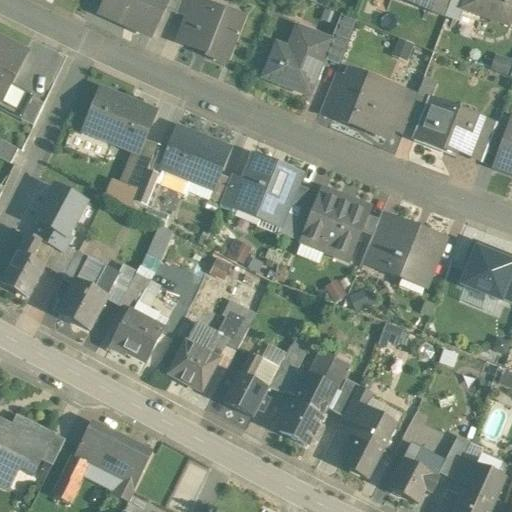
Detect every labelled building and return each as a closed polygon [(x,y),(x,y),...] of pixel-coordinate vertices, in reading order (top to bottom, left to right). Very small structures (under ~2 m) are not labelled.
[(106,0),(99,15),(150,39),(164,10),(168,0),(106,0)] [(168,0),(164,10),(175,16),(176,15),(181,0),(168,0)] [(195,0),(181,0),(176,15),(187,19),(194,4),(195,0)] [(393,0),(431,14),(435,0),(393,0)] [(450,0),(435,0),(431,14),(444,19),(444,17),(450,0)] [(465,0),(450,0),(444,17),(459,22),(463,11),(462,11),(465,0)] [(511,0),(465,0),(462,11),(463,11),(508,28),(511,16),(511,0)] [(194,4),(187,19),(179,42),(207,53),(205,56),(224,64),(242,18),(223,11),(222,15),(194,4)] [(296,29),(282,66),(269,61),(262,80),(308,97),(329,42),(296,29)] [(414,48),(397,40),(390,57),(407,64),(414,48)] [(23,53),(0,41),(0,104),(1,105),(10,86),(7,84),(23,53)] [(511,62),(494,56),(488,71),(505,78),(511,62)] [(335,74),(322,107),(333,111),(346,78),(335,74)] [(385,91),(346,77),(346,78),(333,111),(330,118),(349,126),(351,121),(389,136),(390,132),(399,109),(405,94),(386,87),(385,91)] [(31,97),(10,86),(1,105),(0,104),(0,110),(19,121),(31,97)] [(410,113),(406,124),(418,128),(428,101),(430,101),(432,95),(419,90),(410,113)] [(155,114),(100,91),(83,132),(113,144),(136,154),(138,155),(144,142),(155,114)] [(430,101),(428,101),(418,128),(413,139),(444,151),(445,148),(457,153),(467,127),(492,137),(495,131),(496,127),(430,101)] [(410,113),(399,109),(390,132),(401,136),(406,124),(410,113)] [(104,165),(113,144),(83,132),(72,127),(63,148),(104,165)] [(492,137),(467,127),(457,153),(482,163),(485,155),(492,137)] [(505,135),(495,131),(492,137),(485,155),(496,159),(505,135)] [(206,144),(176,132),(168,152),(160,170),(162,171),(189,182),(212,191),(218,176),(229,150),(207,141),(206,144)] [(511,137),(505,135),(496,159),(493,170),(511,176),(511,137)] [(17,151),(0,142),(0,159),(9,165),(17,151)] [(157,147),(144,142),(138,155),(136,154),(123,186),(138,193),(157,147)] [(138,193),(134,204),(146,209),(156,184),(162,171),(160,170),(168,152),(157,147),(138,193)] [(279,171),(251,159),(241,183),(233,204),(235,204),(261,215),(259,220),(279,228),(280,229),(296,188),(301,177),(280,168),(279,171)] [(189,182),(162,171),(156,184),(184,195),(189,182)] [(229,181),(218,176),(212,191),(208,200),(220,205),(229,181)] [(241,183),(230,179),(229,181),(220,205),(233,210),(235,204),(233,204),(241,183)] [(134,204),(138,193),(123,186),(111,180),(104,196),(131,212),(134,204)] [(296,188),(280,229),(279,228),(277,234),(288,238),(300,209),(300,210),(308,192),(296,188)] [(40,226),(66,240),(67,239),(84,206),(57,191),(53,189),(35,223),(40,226)] [(319,197),(308,192),(300,210),(312,214),(319,197)] [(348,208),(319,197),(312,214),(300,243),(348,262),(360,233),(367,216),(369,211),(350,203),(348,208)] [(261,215),(235,204),(233,210),(231,214),(257,225),(259,220),(261,215)] [(300,210),(300,209),(288,238),(300,243),(312,214),(300,210)] [(378,221),(367,216),(360,233),(371,237),(378,221)] [(390,225),(378,221),(371,237),(368,246),(380,251),(390,225)] [(424,237),(391,224),(390,225),(380,251),(373,269),(401,281),(403,275),(427,285),(445,241),(425,233),(424,237)] [(66,240),(40,226),(32,240),(61,255),(65,248),(69,240),(67,239),(66,240)] [(27,237),(1,286),(25,300),(42,268),(30,262),(40,244),(27,237)] [(250,250),(235,242),(226,258),(241,267),(250,250)] [(380,251),(368,246),(360,264),(373,269),(380,251)] [(459,286),(500,302),(511,272),(511,260),(475,246),(459,286)] [(61,255),(51,273),(63,279),(76,254),(65,248),(61,255)] [(88,260),(76,254),(63,279),(73,285),(75,283),(76,283),(88,260)] [(229,269),(215,263),(210,275),(223,281),(229,269)] [(104,269),(92,292),(106,299),(118,277),(104,269)] [(511,272),(500,302),(511,306),(511,272)] [(344,295),(335,282),(325,290),(334,302),(344,295)] [(76,283),(75,283),(73,285),(57,317),(88,333),(106,299),(92,292),(76,283)] [(131,284),(118,309),(128,314),(131,316),(136,306),(144,291),(131,284)] [(356,314),(377,304),(371,291),(350,301),(356,314)] [(167,322),(136,306),(131,316),(162,332),(167,322)] [(131,316),(128,314),(109,349),(124,357),(127,353),(146,363),(153,349),(159,352),(163,344),(157,342),(162,332),(131,316)] [(235,322),(222,346),(236,353),(248,329),(235,322)] [(216,337),(195,325),(185,345),(184,344),(167,376),(202,394),(218,362),(217,362),(220,355),(209,350),(216,337)] [(309,347),(294,340),(290,349),(304,356),(309,347)] [(326,344),(320,355),(330,361),(336,349),(326,344)] [(290,349),(289,349),(281,364),(296,371),(304,356),(290,349)] [(277,368),(250,354),(238,375),(267,390),(270,385),(278,369),(277,368)] [(307,380),(306,381),(320,389),(322,386),(335,393),(347,369),(330,361),(320,355),(307,380)] [(281,364),(280,363),(277,368),(278,369),(270,385),(285,393),(295,374),(296,371),(281,364)] [(306,381),(307,380),(295,374),(285,393),(296,400),(306,381)] [(498,384),(511,388),(511,377),(502,374),(498,384)] [(238,375),(222,404),(252,419),(257,410),(262,413),(268,401),(263,399),(267,390),(238,375)] [(296,400),(294,404),(321,418),(335,393),(322,386),(320,389),(306,381),(296,400)] [(345,383),(329,413),(342,419),(357,390),(357,389),(345,383)] [(371,398),(357,390),(342,419),(337,429),(348,434),(359,414),(361,415),(371,398)] [(294,404),(278,434),(306,448),(322,418),(294,404)] [(361,415),(359,414),(348,434),(348,436),(355,439),(357,435),(383,448),(392,431),(361,415)] [(10,431),(0,425),(0,469),(3,463),(30,476),(29,478),(31,479),(39,462),(50,438),(49,437),(15,421),(10,431)] [(115,436),(90,423),(65,473),(79,479),(87,462),(100,468),(115,436)] [(64,442),(50,435),(49,437),(50,438),(39,462),(51,468),(64,442)] [(383,448),(357,435),(355,439),(341,467),(367,480),(383,448)] [(152,454),(115,436),(100,468),(121,479),(129,463),(144,471),(152,454)] [(456,438),(437,474),(450,481),(463,456),(469,445),(456,438)] [(411,445),(402,462),(412,467),(421,450),(411,445)] [(450,481),(445,491),(459,497),(471,470),(473,471),(477,462),(463,456),(450,481)] [(402,462),(401,461),(387,490),(390,492),(390,494),(400,499),(402,498),(416,506),(424,491),(431,494),(438,481),(432,478),(433,478),(412,467),(402,462)] [(144,471),(129,463),(121,479),(111,498),(116,500),(117,497),(128,502),(144,471)] [(473,471),(471,470),(459,497),(460,498),(463,493),(490,505),(500,483),(473,471)] [(79,479),(65,473),(61,481),(75,487),(79,479)] [(75,487),(61,481),(51,500),(65,507),(75,487)] [(490,505),(463,493),(460,498),(454,511),(489,511),(493,506),(490,505)]
